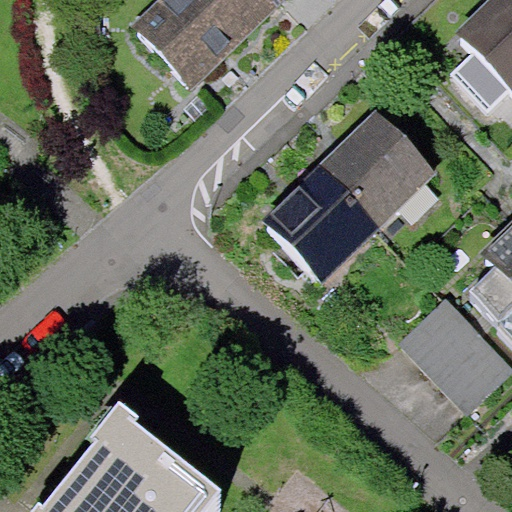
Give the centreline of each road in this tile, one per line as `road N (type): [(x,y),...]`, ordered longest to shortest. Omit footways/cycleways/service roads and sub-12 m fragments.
road 1 (residential): [(146,215),(470,511)]
road 2 (residential): [(146,215),(367,0)]
road 3 (residential): [(0,343),(146,215)]
